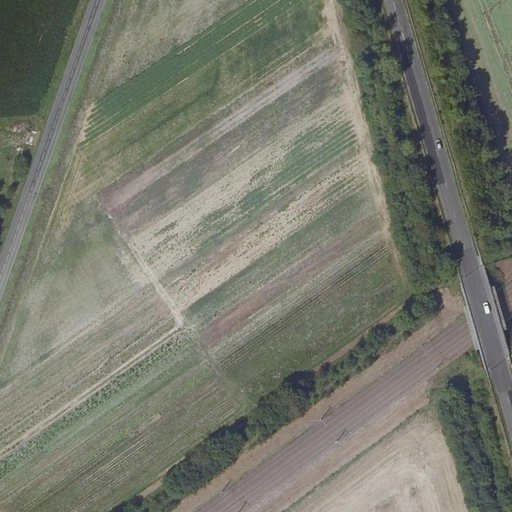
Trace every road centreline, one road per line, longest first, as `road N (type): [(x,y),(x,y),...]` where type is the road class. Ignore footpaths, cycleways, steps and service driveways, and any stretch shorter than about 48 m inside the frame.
road 1 (tertiary): [(511,409),(394,0)]
road 2 (tertiary): [(97,0),(0,277)]
